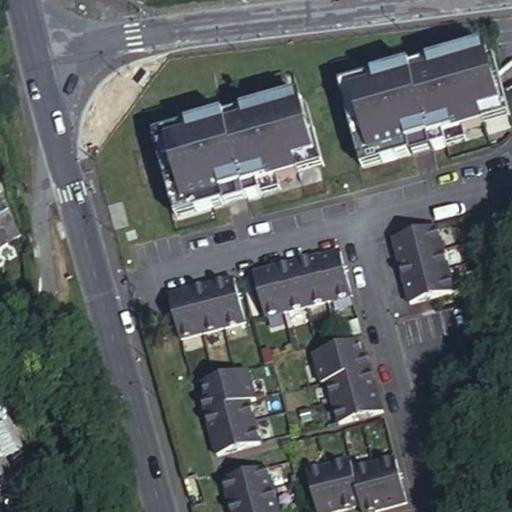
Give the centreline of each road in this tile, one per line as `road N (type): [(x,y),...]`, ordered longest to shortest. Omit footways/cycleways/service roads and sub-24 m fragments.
road 1 (residential): [(35,56),(145,33),(445,0)]
road 2 (residential): [(425,511),(352,223)]
road 3 (residential): [(352,223),(95,287)]
road 4 (tertiary): [(160,511),(95,287)]
road 5 (tertiary): [(53,123),(41,192),(46,293),(28,311),(0,300)]
road 6 (tertiary): [(95,287),(53,123)]
road 7 (residential): [(511,173),(352,223)]
